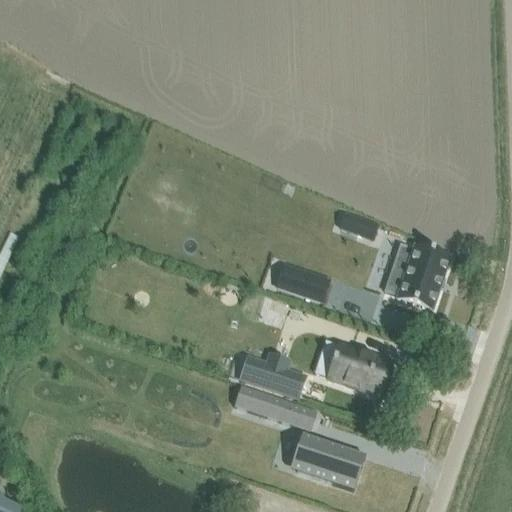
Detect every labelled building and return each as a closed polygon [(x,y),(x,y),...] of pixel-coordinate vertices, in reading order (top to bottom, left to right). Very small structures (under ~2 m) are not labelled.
[(345,215),(340,230),(363,238),(368,223),(345,215)] [(397,299),(396,301),(431,313),(449,260),(414,249),(413,252),(400,248),(384,294),(397,299)] [(283,269),(276,289),(322,304),(329,284),(283,269)] [(327,380),(327,381),(380,399),(392,365),(339,347),(338,348),(335,359),(333,358),(331,366),(332,366),(327,380)] [(247,360),(240,382),(298,401),(305,380),(287,374),(264,366),(247,360)] [(240,390),(233,409),(309,435),(316,416),(240,390)] [(301,438),(291,469),(353,490),(363,458),(301,438)] [(12,511),(0,497),(0,511),(12,511)]
